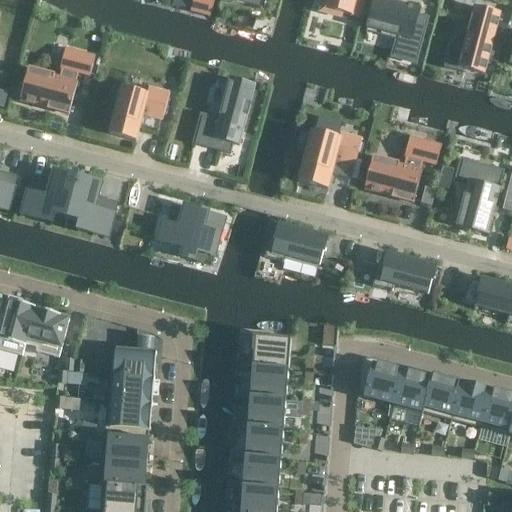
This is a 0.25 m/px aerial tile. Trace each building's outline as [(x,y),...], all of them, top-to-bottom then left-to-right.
[(193,0),(190,14),(209,19),(214,0),(193,0)] [(325,0),(323,10),(360,20),(365,4),(356,2),(356,0),(325,0)] [(381,0),(373,0),(366,30),(395,38),(389,59),(416,66),(429,19),(419,17),(420,10),(381,0)] [(449,47),(443,70),(462,74),(463,71),(484,76),(488,62),(496,64),(497,65),(503,45),(493,42),(500,15),(474,7),(462,50),(449,47)] [(28,71),(19,104),(69,116),(77,84),(75,83),(77,75),(89,79),(95,57),(65,50),(60,71),(62,72),(59,79),(28,71)] [(194,146),(230,156),(233,146),(239,148),(255,87),(229,79),(218,122),(201,117),(194,146)] [(121,89),(109,135),(136,143),(143,117),(162,122),(169,95),(148,89),(147,96),(121,89)] [(311,131),(297,183),(325,190),(330,175),(351,180),(361,140),(341,135),(340,139),(311,131)] [(373,159),(364,193),(372,195),(373,194),(413,204),(422,172),(419,171),(421,164),(436,168),(442,146),(410,138),(404,158),(406,159),(404,167),(373,159)] [(0,158),(0,211),(6,213),(9,214),(9,211),(11,204),(12,202),(14,192),(15,190),(13,190),(16,179),(0,174),(0,164),(2,158),(0,158)] [(463,196),(455,228),(488,237),(500,190),(499,190),(504,172),(462,161),(457,181),(468,183),(464,196),(463,196)] [(21,214),(20,216),(22,217),(37,221),(40,222),(50,225),(52,225),(53,223),(55,216),(67,219),(78,179),(53,172),(49,188),(31,183),(28,193),(27,193),(26,195),(23,205),(23,207),(21,214)] [(78,179),(67,219),(79,222),(77,230),(77,232),(79,233),(90,235),(92,236),(107,240),(109,240),(110,238),(112,231),(112,229),(115,219),(115,217),(114,216),(117,205),(98,201),(102,185),(78,179)] [(278,201),(238,190),(236,197),(234,206),(274,216),(276,208),(278,201)] [(161,223),(156,243),(183,250),(181,257),(181,259),(183,260),(194,263),(196,263),(196,261),(198,254),(215,258),(224,222),(207,218),(208,213),(183,206),(182,211),(172,209),(168,225),(161,223)] [(271,234),(264,259),(284,264),(285,259),(319,268),(322,257),(331,260),(335,248),(325,246),(327,239),(279,226),(276,236),(271,234)] [(379,263),(372,288),(392,293),(394,288),(428,297),(435,268),(387,255),(385,265),(379,263)] [(470,281),(463,305),(474,308),(474,309),(508,318),(507,324),(511,325),(511,288),(482,281),(481,284),(470,281)] [(25,346),(34,311),(35,309),(21,306),(22,301),(8,298),(5,311),(0,330),(0,352),(22,358),(25,346)] [(61,318),(34,311),(25,346),(36,349),(35,354),(59,360),(69,320),(61,318)] [(111,350),(109,377),(154,381),(156,354),(154,354),(155,340),(136,339),(135,352),(111,350)] [(240,363),(239,369),(252,370),(288,374),(291,342),(255,339),(253,364),(240,363)] [(306,358),(305,370),(313,371),(314,358),(306,358)] [(359,379),(357,398),(393,407),(402,373),(404,374),(405,369),(374,361),(374,360),(373,360),(372,360),(371,360),(370,360),(369,360),(368,360),(367,361),(366,361),(365,361),(364,362),(363,363),(362,364),(361,365),(361,366),(360,368),(371,371),(369,377),(368,382),(359,379)] [(77,362),(75,374),(84,375),(85,363),(77,362)] [(237,393),(236,399),(250,401),(286,404),(288,374),(252,370),(250,394),(237,393)] [(393,407),(390,421),(418,429),(422,415),(432,376),(415,371),(413,376),(404,374),(402,373),(393,407)] [(59,373),(57,385),(66,386),(67,374),(59,373)] [(305,375),(304,387),(312,388),(313,375),(305,375)] [(432,376),(422,415),(423,415),(451,423),(462,384),(461,384),(432,376)] [(109,377),(106,403),(152,407),(154,381),(109,377)] [(462,384),(451,423),(455,424),(481,431),(482,426),(491,392),(490,392),(462,384)] [(511,397),(491,392),(482,426),(501,431),(509,433),(511,423),(511,397)] [(56,399),(55,411),(63,412),(64,399),(56,399)] [(234,423),(234,430),(247,431),(283,434),(286,404),(250,401),(248,424),(234,423)] [(106,403),(103,439),(148,443),(148,442),(148,433),(149,433),(152,407),(106,403)] [(302,404),(301,417),(309,417),(310,405),(302,404)] [(232,453),(232,459),(245,460),(281,463),(283,434),(247,431),(245,454),(232,453)] [(300,434),(299,447),(307,447),(308,435),(300,434)] [(103,439),(102,463),(147,467),(149,442),(148,442),(148,443),(103,439)] [(377,440),(373,451),(381,453),(384,442),(377,440)] [(52,446),(51,459),(59,459),(60,447),(52,446)] [(401,447),(401,455),(413,456),(414,448),(401,447)] [(432,449),(431,458),(443,459),(444,450),(432,449)] [(462,452),(461,460),(474,461),(475,453),(462,452)] [(51,459),(50,471),(58,471),(59,459),(51,459)] [(230,483),(229,489),(242,490),(278,493),(281,463),(245,460),(243,484),(230,483)] [(102,463),(100,486),(102,486),(102,487),(145,490),(147,467),(102,463)] [(297,464),(296,477),(305,477),(305,465),(297,464)] [(493,469),(490,480),(498,483),(501,471),(493,469)] [(501,471),(498,483),(505,485),(508,473),(501,471)] [(102,487),(100,511),(145,511),(147,490),(145,490),(102,487)] [(276,511),(278,493),(242,490),(240,511),(276,511)] [(295,494),(294,507),(302,507),(303,495),(295,494)] [(484,495),(483,507),(491,508),(492,496),(484,495)] [(48,496),(47,508),(55,509),(56,497),(48,496)]
